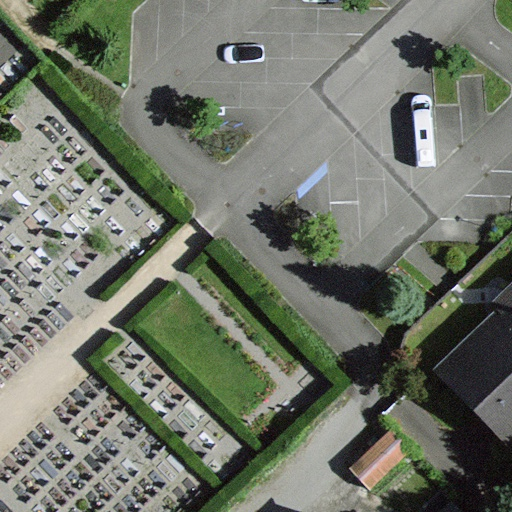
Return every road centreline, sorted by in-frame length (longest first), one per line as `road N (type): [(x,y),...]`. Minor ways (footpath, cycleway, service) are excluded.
road 1 (residential): [(378,359),(220,200),(436,0)]
road 2 (track): [(11,0),(42,35),(120,89),(150,87)]
